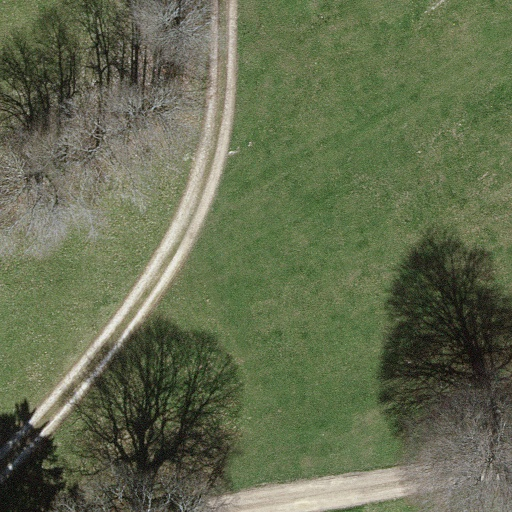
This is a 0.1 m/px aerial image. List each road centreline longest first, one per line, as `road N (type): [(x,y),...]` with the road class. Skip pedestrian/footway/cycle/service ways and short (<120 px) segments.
road 1 (track): [(0,469),(136,306),(203,183),(220,0)]
road 2 (track): [(511,466),(306,511)]
